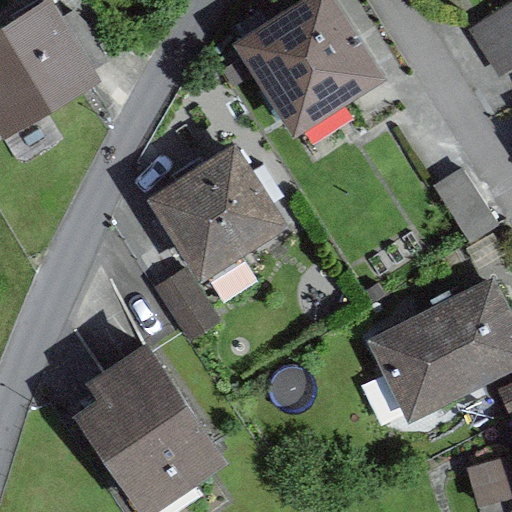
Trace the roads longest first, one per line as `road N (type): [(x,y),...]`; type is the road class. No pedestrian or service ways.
road 1 (residential): [(212,0),(84,222),(0,429)]
road 2 (residential): [(398,0),(511,193)]
